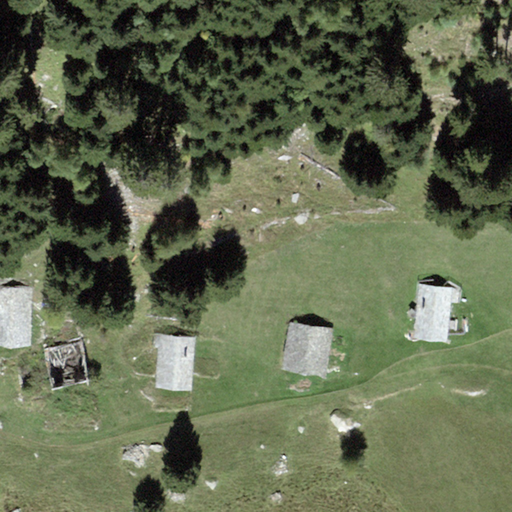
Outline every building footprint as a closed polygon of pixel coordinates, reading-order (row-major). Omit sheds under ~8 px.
[(451,288),(419,284),(414,338),(446,341),(451,288)] [(33,288),(0,287),(0,344),(31,346),(33,288)] [(331,330),(290,323),(282,370),(325,377),(331,330)] [(195,338),(156,335),(153,388),(192,391),(195,338)] [(90,378),(79,337),(43,347),(55,388),(90,378)]
